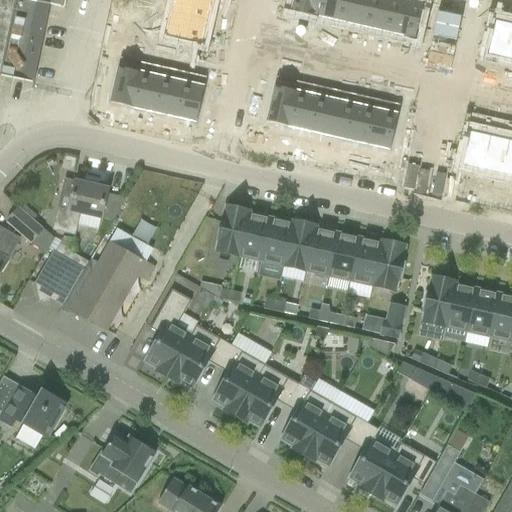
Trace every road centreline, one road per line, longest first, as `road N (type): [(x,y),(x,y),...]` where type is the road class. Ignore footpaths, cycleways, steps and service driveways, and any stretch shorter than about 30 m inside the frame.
road 1 (residential): [(325,511),(0,324)]
road 2 (residential): [(511,232),(215,168)]
road 3 (residential): [(215,168),(37,138),(0,169)]
road 4 (residential): [(215,168),(251,0)]
